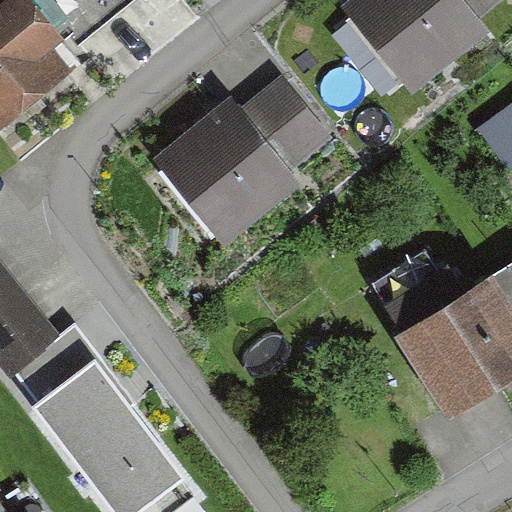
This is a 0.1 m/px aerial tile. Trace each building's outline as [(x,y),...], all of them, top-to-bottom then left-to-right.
[(71,34),(43,0),(6,0),(0,5),(0,128),(74,69),(56,47),(71,34)] [(138,0),(43,0),(71,34),(81,46),(138,0)] [(349,0),(342,6),(413,93),(492,30),(481,18),(503,0),(349,0)] [(240,110),(230,97),(153,159),(224,246),(303,183),(292,171),(333,138),(283,76),(240,110)] [(511,171),(511,105),(479,128),(510,173),(511,171)] [(511,293),(498,270),(466,288),(445,254),(435,259),(429,249),(373,284),(403,332),(398,336),(451,422),(511,383),(511,293)] [(62,332),(0,257),(0,362),(11,375),(62,332)] [(511,261),(498,270),(511,293),(511,261)] [(175,511),(204,489),(98,358),(36,408),(120,511),(175,511)]
